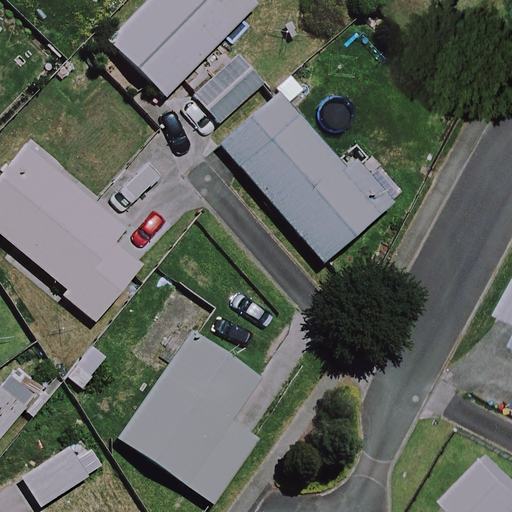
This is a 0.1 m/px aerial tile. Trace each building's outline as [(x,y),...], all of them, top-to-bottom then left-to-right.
[(252,8),(243,0),(146,0),(104,43),(161,100),(252,8)] [(258,87),(233,58),(185,99),(210,129),(258,87)] [(340,174),(273,95),(215,144),(281,223),(268,234),(284,254),(296,243),(316,267),(392,203),(356,161),(340,174)] [(119,234),(21,150),(0,174),(0,239),(95,320),(137,271),(109,247),(119,234)] [(511,285),(498,313),(511,319),(511,285)] [(253,382),(187,337),(115,443),(208,506),(251,443),(224,424),(253,382)] [(0,434),(37,394),(10,369),(0,380),(0,434)] [(96,471),(77,442),(18,480),(37,509),(96,471)] [(511,511),(511,482),(483,456),(436,508),(440,511),(511,511)]
